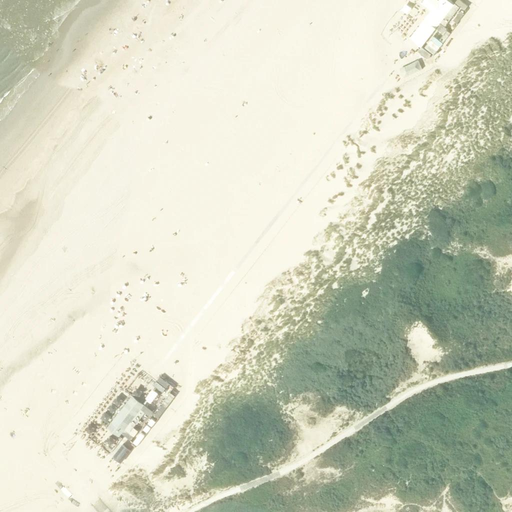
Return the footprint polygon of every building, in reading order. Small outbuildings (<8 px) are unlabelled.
[(470,0),(451,0),(450,1),(462,10),(470,0)] [(147,406),(134,396),(110,427),(122,437),(147,406)] [(166,409),(161,405),(156,412),(161,415),(166,409)] [(154,423),(150,420),(145,426),(150,430),(154,423)] [(144,438),(139,435),(134,441),(139,445),(144,438)] [(132,452),(126,447),(116,459),(122,464),(132,452)]
